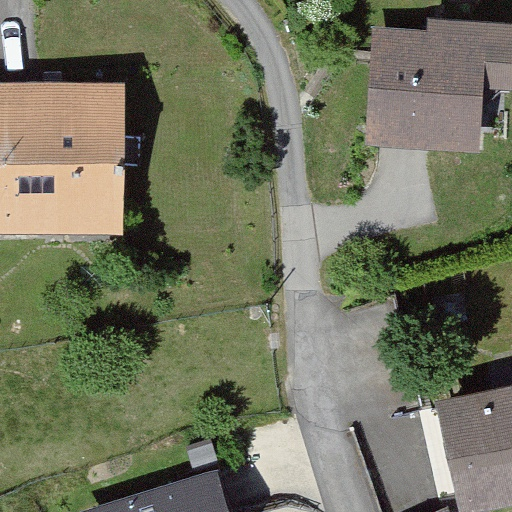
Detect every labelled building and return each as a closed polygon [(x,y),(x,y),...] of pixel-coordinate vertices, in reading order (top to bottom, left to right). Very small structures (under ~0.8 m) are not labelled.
[(376,35),(371,142),(475,148),(479,81),(511,82),(511,28),(431,24),(431,38),(376,35)] [(0,93),(0,228),(116,227),(115,92),(0,93)] [(511,391),(441,407),(464,511),(511,500),(511,391)] [(210,439),(187,447),(194,465),(217,458),(210,439)] [(224,511),(214,478),(101,511),(224,511)]
